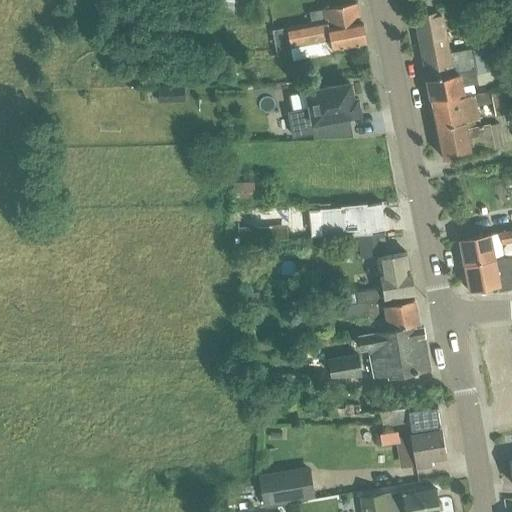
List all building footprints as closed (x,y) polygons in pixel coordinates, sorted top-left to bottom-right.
[(410,0),(413,16),(415,15),(421,48),(421,49),(427,80),(476,71),(474,57),(472,48),(459,51),(449,53),(448,49),(447,43),(445,32),(444,25),(441,10),(439,0),(410,0)] [(311,23),(272,30),(276,49),(277,56),(292,53),(293,59),(332,52),(331,50),(336,49),(365,44),(358,3),(309,12),(311,23)] [(120,30),(120,42),(140,42),(140,30),(120,30)] [(476,71),(427,80),(431,100),(463,94),(461,87),(478,84),(477,81),(476,75),(489,72),(496,71),(497,71),(492,43),(476,46),(472,47),(472,48),(474,57),(476,71)] [(267,86),(250,83),(247,99),(263,103),(267,86)] [(356,114),(356,113),(360,112),(357,98),(353,99),(350,83),(334,86),(333,85),(323,87),(323,88),(307,91),(310,108),(289,113),(289,114),(290,114),(294,134),(293,135),(294,136),(314,132),(315,136),(351,135),(348,116),(356,114)] [(183,86),(157,86),(158,101),(183,100),(183,86)] [(505,92),(491,95),(491,92),(432,104),(444,160),(495,151),(495,149),(504,147),(499,124),(490,126),(490,124),(466,128),(465,123),(479,120),(476,106),(493,103),(496,119),(511,116),(511,87),(504,89),(505,92)] [(234,192),(255,191),(254,180),(234,181),(234,192)] [(379,204),(366,205),(365,205),(342,207),(343,208),(321,210),(310,211),(312,236),(323,235),(323,237),(370,233),(378,233),(377,220),(380,220),(379,204)] [(466,265),(505,258),(502,244),(511,242),(511,226),(511,227),(511,228),(511,231),(500,234),(500,232),(461,240),(466,265)] [(356,293),(358,302),(358,304),(382,300),(414,294),(407,254),(383,258),(379,233),(366,235),(370,260),(377,259),(382,288),(356,293)] [(511,257),(505,258),(495,260),(466,265),(467,265),(471,291),(472,290),(500,285),(501,288),(511,286),(511,285),(511,257)] [(358,304),(343,306),(345,320),(369,316),(370,321),(372,332),(388,329),(420,324),(416,300),(383,306),(382,300),(358,304)] [(420,324),(388,329),(372,332),(359,335),(361,348),(369,347),(374,376),(388,374),(389,377),(431,369),(428,351),(425,352),(420,324)] [(270,352),(269,368),(300,369),(301,354),(270,352)] [(332,375),(361,370),(358,354),(329,360),(332,375)] [(331,404),(315,404),(315,416),(330,416),(331,408),(331,404)] [(410,410),(409,406),(381,411),(383,424),(403,422),(403,420),(410,419),(412,429),(441,425),(438,406),(410,410)] [(398,430),(380,434),(382,445),(397,443),(400,442),(399,437),(398,430)] [(442,430),(411,435),(416,465),(417,467),(433,465),(432,459),(447,457),(442,430)] [(312,484),(309,469),(294,472),(262,477),(263,485),(266,503),(298,497),(313,495),(312,484)] [(440,511),(436,489),(416,492),(415,489),(361,498),(363,511),(440,511)]
